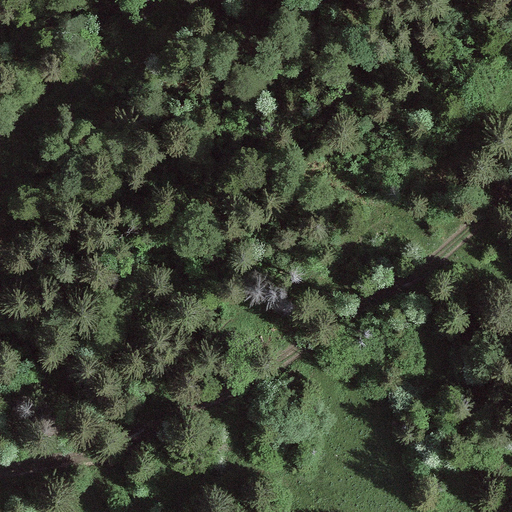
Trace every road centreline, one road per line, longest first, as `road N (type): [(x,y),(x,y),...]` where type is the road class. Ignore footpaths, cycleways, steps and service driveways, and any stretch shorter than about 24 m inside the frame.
road 1 (track): [(0,473),(113,453),(252,380),(437,258),(511,189)]
road 2 (track): [(0,140),(184,0)]
